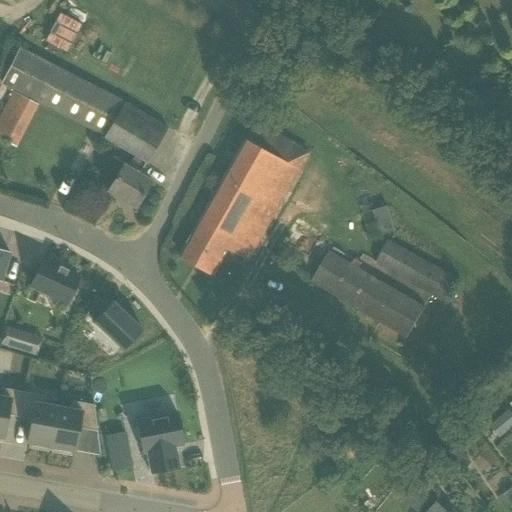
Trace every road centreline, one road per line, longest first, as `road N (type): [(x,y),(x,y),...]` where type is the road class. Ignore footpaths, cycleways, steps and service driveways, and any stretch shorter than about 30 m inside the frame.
road 1 (residential): [(135,263),(165,224),(274,0)]
road 2 (residential): [(236,511),(212,374),(189,325),(135,263)]
road 3 (residential): [(135,263),(0,206)]
road 4 (residential): [(0,484),(140,509)]
